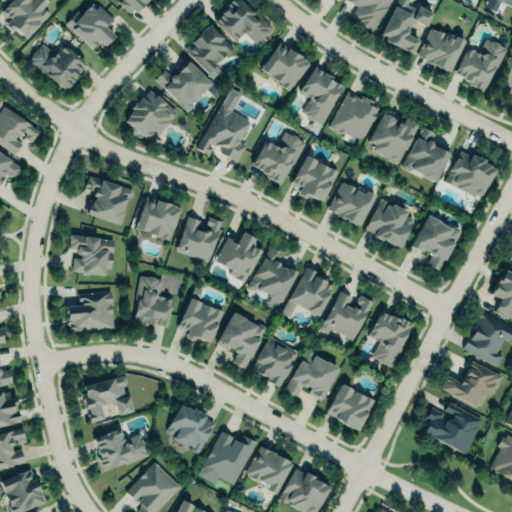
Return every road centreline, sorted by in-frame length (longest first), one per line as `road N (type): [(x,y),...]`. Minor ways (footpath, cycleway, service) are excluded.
road 1 (residential): [(185,0),(103,85),(50,175),(34,224),(30,327),(56,450),(87,511)]
road 2 (residential): [(0,70),(35,104),(125,159),(228,192),(442,308)]
road 3 (residential): [(450,511),(181,368),(112,350),(37,363)]
road 4 (tertiary): [(336,511),(511,179)]
road 5 (residential): [(272,0),(336,48),(511,144)]
